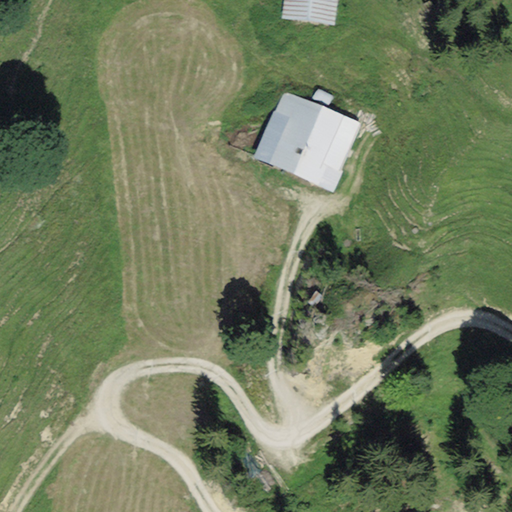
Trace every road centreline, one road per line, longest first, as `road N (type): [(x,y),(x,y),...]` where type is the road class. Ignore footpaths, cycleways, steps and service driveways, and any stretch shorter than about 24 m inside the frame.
road 1 (track): [(511,338),(454,324),(418,339),(281,445),(259,436),(213,367),(156,364),(125,375),(110,396),(113,419),(183,462),(210,511)]
road 2 (track): [(111,405),(44,463),(16,511)]
